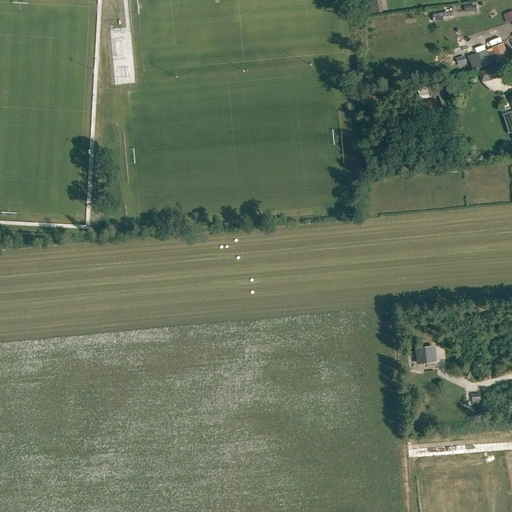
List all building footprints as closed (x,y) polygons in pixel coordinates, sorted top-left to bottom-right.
[(157,4),(149,4),(150,26),(159,25),(157,4)] [(431,13),(432,22),(453,20),(452,11),(431,13)] [(486,49),(489,61),(507,56),(503,41),(491,45),(492,47),(486,49)] [(465,56),(457,58),(459,66),(468,64),(465,56)] [(498,66),(478,71),(481,82),(500,76),(498,66)] [(416,349),(417,357),(434,354),(433,347),(416,349)]
